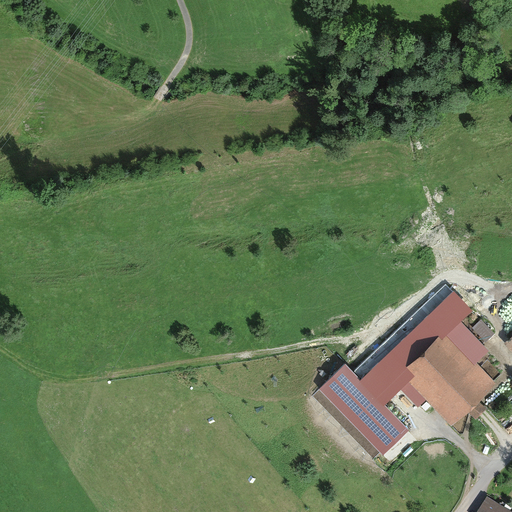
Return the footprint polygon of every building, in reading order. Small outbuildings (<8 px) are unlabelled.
[(460,318),(465,326),(477,318),(472,311),(460,318)] [(473,327),(487,342),(496,333),(481,319),(473,327)] [(445,332),(402,372),(453,425),(495,385),(445,332)] [(410,430),(346,361),(319,386),(383,455),(410,430)] [(503,511),(487,502),(480,511),(503,511)]
